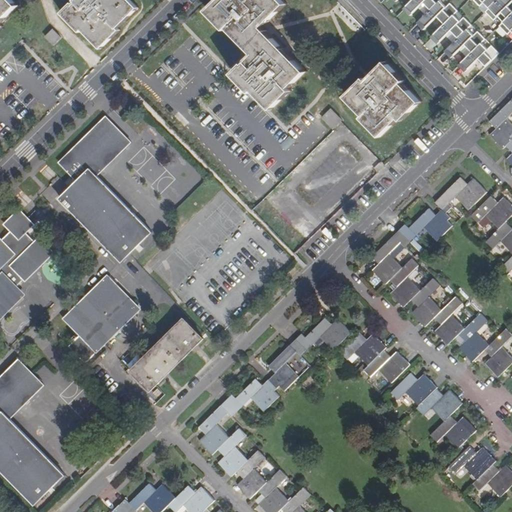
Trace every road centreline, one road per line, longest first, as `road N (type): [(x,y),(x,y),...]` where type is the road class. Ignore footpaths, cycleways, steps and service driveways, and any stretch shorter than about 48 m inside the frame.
road 1 (residential): [(68,511),(472,115)]
road 2 (residential): [(180,0),(0,177)]
road 3 (residential): [(472,115),(358,0)]
